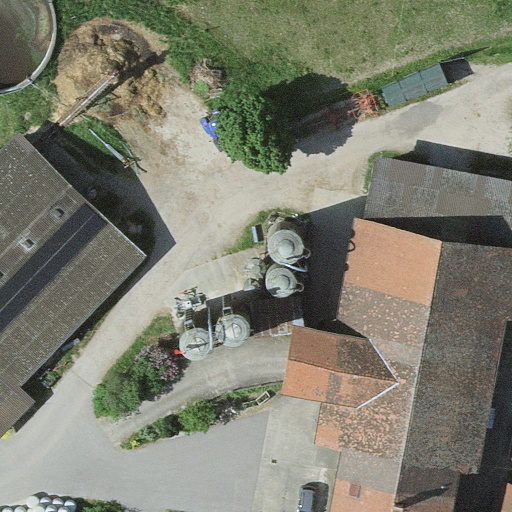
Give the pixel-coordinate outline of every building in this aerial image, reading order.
[(0,0),(0,102),(21,96),(43,74),(54,45),(50,14),(41,0),(0,0)] [(137,267),(7,140),(0,146),(0,437),(24,412),(9,397),(137,267)] [(511,181),(368,165),(358,222),(345,220),(325,335),(296,330),(286,393),(325,398),(317,445),(344,450),(332,511),(442,511),(449,472),(474,476),(500,327),(511,329),(511,181)] [(290,299),(250,301),(252,337),(292,334),(290,299)] [(511,511),(511,502),(500,497),(493,511),(511,511)]
